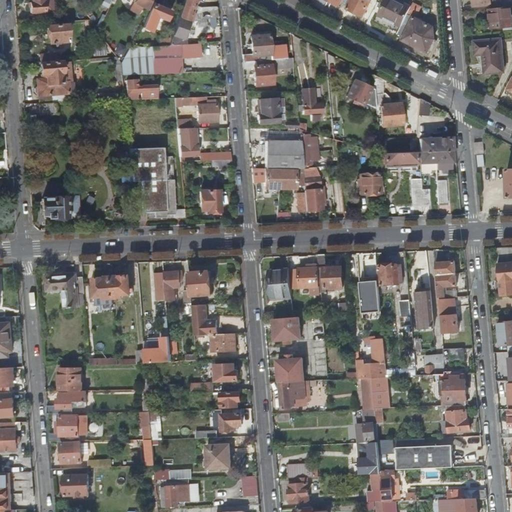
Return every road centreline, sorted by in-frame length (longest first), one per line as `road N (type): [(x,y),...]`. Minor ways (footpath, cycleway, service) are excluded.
road 1 (residential): [(472,230),(499,511)]
road 2 (residential): [(270,511),(247,240)]
road 3 (residential): [(24,248),(45,511)]
road 4 (residential): [(3,0),(24,248)]
road 5 (residential): [(247,240),(226,0)]
road 6 (residential): [(247,240),(472,230)]
road 7 (residential): [(24,248),(247,240)]
road 8 (residential): [(460,100),(262,0)]
road 9 (residential): [(460,100),(472,230)]
